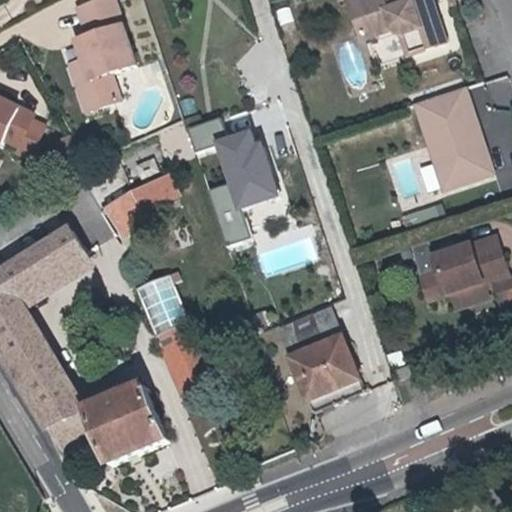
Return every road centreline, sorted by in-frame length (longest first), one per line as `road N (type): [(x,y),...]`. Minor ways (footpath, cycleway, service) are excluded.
road 1 (primary): [(511,413),(271,511)]
road 2 (residential): [(77,511),(0,382)]
